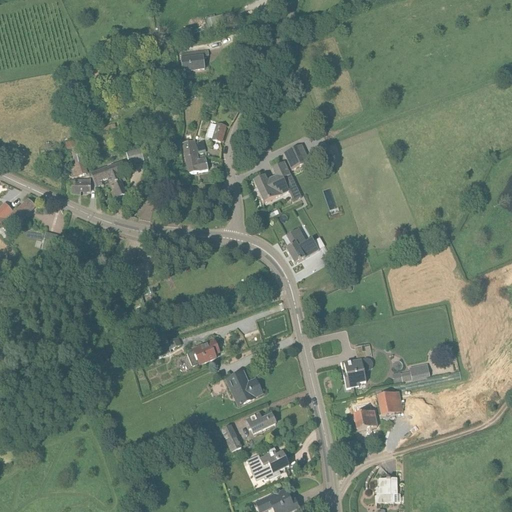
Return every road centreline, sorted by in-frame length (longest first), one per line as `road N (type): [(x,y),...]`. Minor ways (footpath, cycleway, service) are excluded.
road 1 (secondary): [(335,511),(291,290),(270,256),(233,239)]
road 2 (unclassified): [(233,239),(232,140),(293,0)]
road 3 (secondary): [(233,239),(125,228),(0,174)]
road 4 (track): [(511,396),(478,428),(394,455)]
